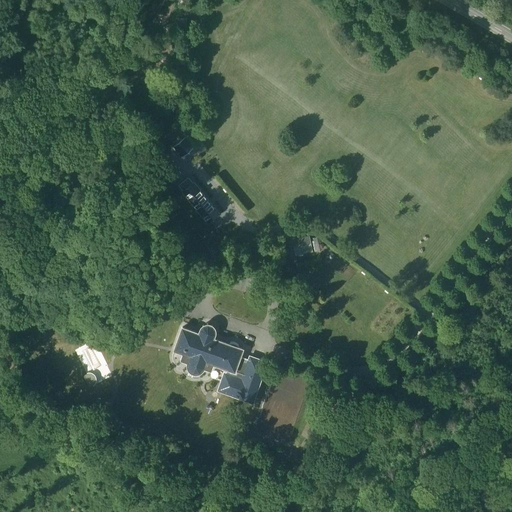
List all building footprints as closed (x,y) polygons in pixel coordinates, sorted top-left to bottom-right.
[(174,145),(182,156),(193,148),(184,137),(174,145)] [(179,185),(183,190),(192,182),(188,178),(179,185)] [(183,190),(208,221),(217,213),(192,182),(183,190)] [(292,238),(293,245),(310,242),(309,235),(292,238)] [(312,252),(310,242),(293,245),(295,255),(312,252)] [(237,346),(238,344),(236,342),(234,341),(233,341),(230,341),(229,343),(211,336),(213,332),(212,332),(212,329),(211,326),(207,324),(204,325),(202,328),(201,328),(200,332),(182,326),(174,347),(183,351),(184,351),(186,350),(185,350),(185,349),(193,352),(190,360),(190,363),(191,366),(193,367),(196,368),(199,366),(201,364),(204,356),(211,359),(211,361),(212,361),(227,367),(229,367),(234,369),(238,358),(239,354),(242,348),(237,346)] [(183,351),(181,357),(190,360),(193,352),(185,349),(185,350),(186,350),(184,351),(183,351)] [(220,387),(253,399),(266,361),(249,355),(248,358),(247,361),(238,358),(234,369),(229,367),(227,373),(225,373),(223,380),(222,380),(220,387)] [(204,356),(201,364),(210,367),(212,361),(211,361),(211,359),(204,356)] [(87,371),(83,373),(89,385),(94,383),(95,381),(95,380),(96,378),(96,376),(95,375),(94,373),(93,372),(91,371),(90,371),(88,371),(87,371)] [(374,388),(376,389),(383,380),(381,378),(378,376),(371,385),(374,388)]
